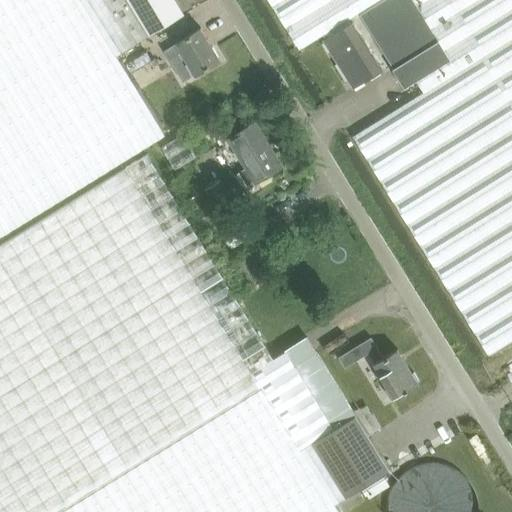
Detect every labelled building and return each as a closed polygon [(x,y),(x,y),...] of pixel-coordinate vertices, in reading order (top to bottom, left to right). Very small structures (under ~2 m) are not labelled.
[(0,0),(0,237),(165,136),(116,56),(184,14),(174,0),(0,0)] [(488,353),(511,339),(511,0),(269,0),(300,49),(359,12),(395,67),(394,68),(405,86),(417,79),(425,91),(355,136),(488,353)] [(354,87),(382,70),(352,22),(324,39),(354,87)] [(195,74),(219,61),(200,28),(162,49),(168,60),(182,51),(195,74)] [(246,168),(235,174),(244,188),(254,181),(255,183),(282,166),(255,122),(228,139),(246,168)] [(149,151),(0,243),(0,511),(339,511),(335,503),(338,501),(345,497),(356,490),(358,494),(361,492),(391,474),(387,467),(370,438),(355,416),(334,429),(286,350),(274,357),(149,151)] [(221,215),(235,206),(219,180),(205,189),(221,215)] [(213,211),(201,190),(188,198),(200,219),(213,211)] [(250,257),(235,266),(249,288),(263,279),(250,257)] [(308,337),(286,350),(334,429),(355,416),(308,337)] [(395,399),(418,385),(397,349),(383,358),(371,337),(339,357),(345,366),(368,353),(395,399)] [(477,511),(478,504),(472,486),(459,472),(445,465),(427,463),(413,467),(398,478),(390,489),(386,503),(386,511),(477,511)] [(385,478),(364,490),(369,498),(389,486),(385,478)]
